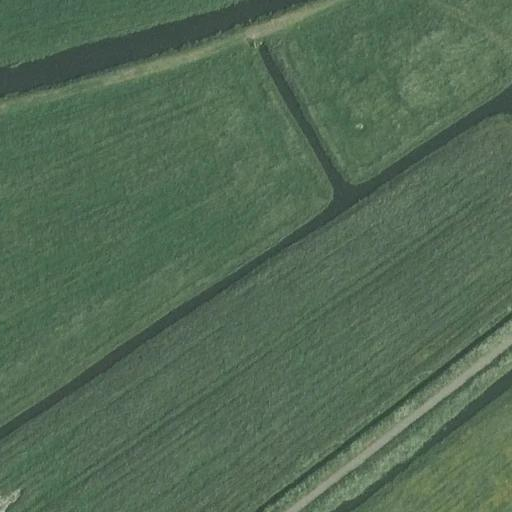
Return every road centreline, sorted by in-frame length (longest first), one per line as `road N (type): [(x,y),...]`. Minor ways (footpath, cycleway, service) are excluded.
road 1 (track): [(0,127),(363,0)]
road 2 (track): [(380,0),(511,67)]
